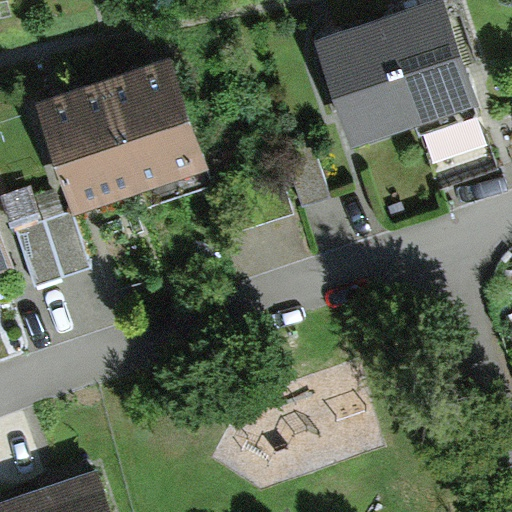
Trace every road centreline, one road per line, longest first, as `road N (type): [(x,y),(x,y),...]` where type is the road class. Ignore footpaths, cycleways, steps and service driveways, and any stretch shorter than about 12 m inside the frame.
road 1 (residential): [(450,237),(0,384)]
road 2 (residential): [(511,431),(450,237)]
